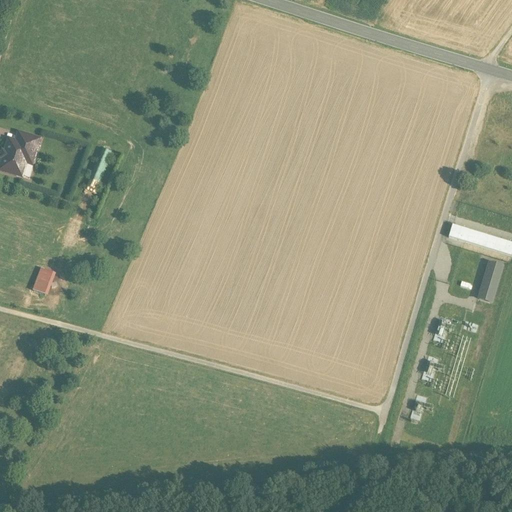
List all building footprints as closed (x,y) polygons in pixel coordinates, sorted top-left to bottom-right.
[(155,17),(152,26),(168,31),(171,22),(155,17)] [(70,73),(86,78),(89,69),(73,64),(70,73)] [(42,142),(19,135),(16,143),(9,141),(0,170),(0,173),(23,180),(27,166),(34,168),(42,142)] [(511,237),(455,221),(449,240),(511,258),(511,256),(511,237)] [(103,263),(105,252),(98,251),(96,262),(103,263)] [(503,270),(489,266),(478,303),(491,307),(503,270)]
